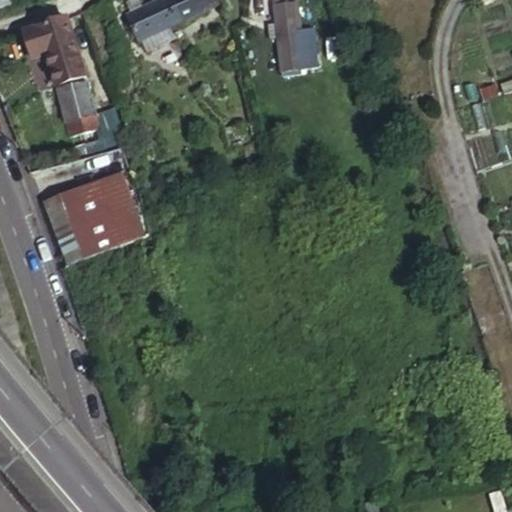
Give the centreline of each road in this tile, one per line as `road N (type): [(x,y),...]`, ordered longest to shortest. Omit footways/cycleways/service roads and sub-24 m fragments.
road 1 (track): [(457,0),(442,44),(445,97),(511,302)]
road 2 (tertiary): [(90,453),(0,191)]
road 3 (motorway): [(122,511),(0,367)]
